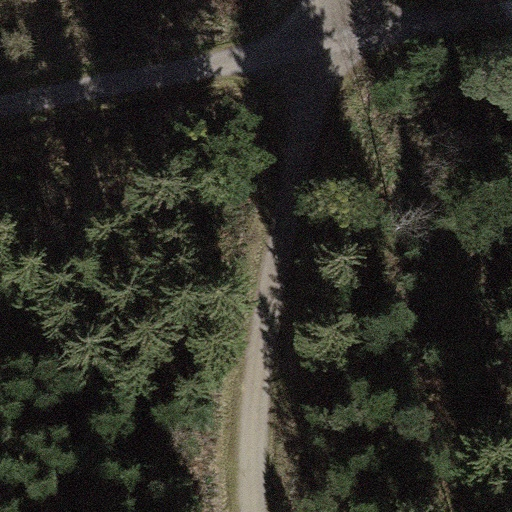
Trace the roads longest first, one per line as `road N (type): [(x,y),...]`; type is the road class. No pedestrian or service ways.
road 1 (track): [(253,511),(262,325),(323,43)]
road 2 (track): [(0,106),(323,43)]
road 3 (track): [(323,43),(511,11)]
